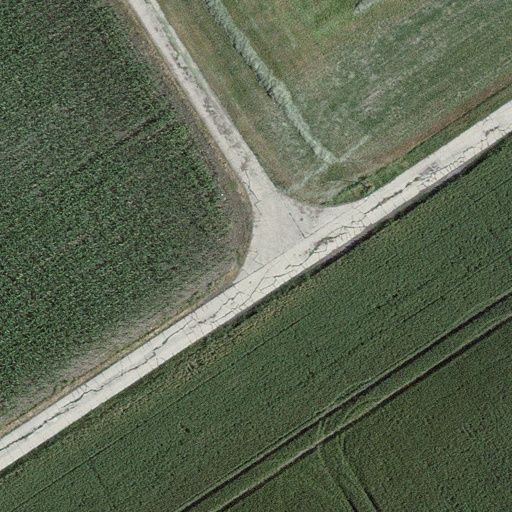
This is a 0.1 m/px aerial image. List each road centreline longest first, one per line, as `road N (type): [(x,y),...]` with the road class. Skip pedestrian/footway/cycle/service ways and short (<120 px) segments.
road 1 (track): [(0,458),(511,118)]
road 2 (track): [(304,256),(143,0)]
